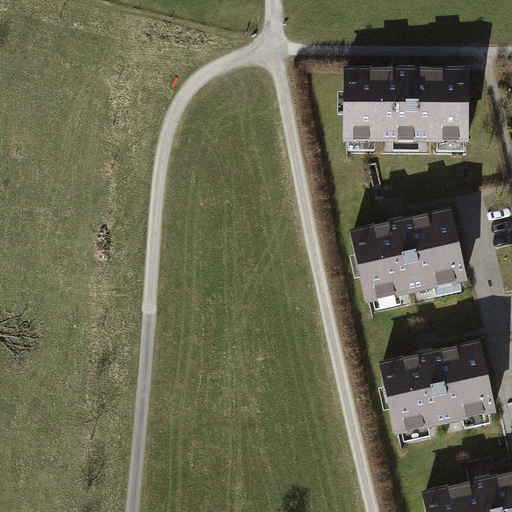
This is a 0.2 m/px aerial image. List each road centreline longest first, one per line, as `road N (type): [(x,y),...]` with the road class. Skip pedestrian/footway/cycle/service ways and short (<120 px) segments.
road 1 (track): [(132,511),(161,158),(173,119),(205,74),(275,48)]
road 2 (track): [(375,511),(275,48),(273,0)]
